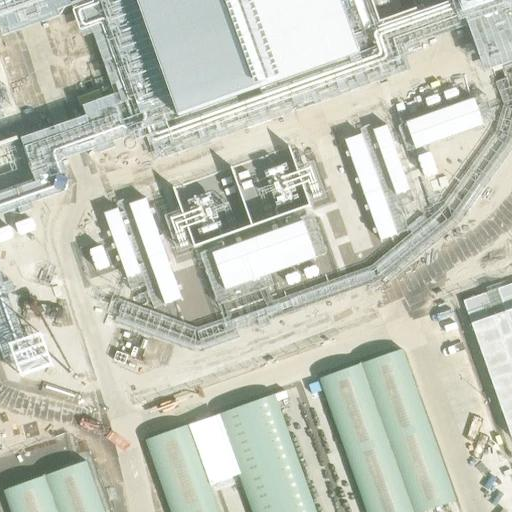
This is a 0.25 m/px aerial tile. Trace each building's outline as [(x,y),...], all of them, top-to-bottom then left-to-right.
[(136,0),(178,116),(355,53),(336,0),(136,0)] [(239,240),(199,254),(215,296),(327,255),(312,213),(274,227),(239,240)] [(511,283),(463,300),(511,438),(511,437),(511,283)] [(402,349),(319,378),(366,511),(422,511),(455,500),(402,349)] [(316,511),(274,394),(217,414),(252,511),(316,511)] [(218,511),(187,425),(145,440),(171,511),(218,511)] [(104,511),(86,461),(3,490),(10,511),(104,511)]
